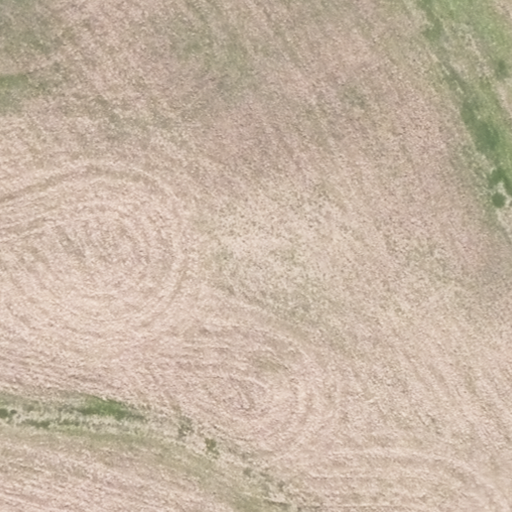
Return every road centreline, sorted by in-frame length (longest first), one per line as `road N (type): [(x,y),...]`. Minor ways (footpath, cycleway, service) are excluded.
road 1 (unknown): [(0,432),(148,424),(242,475),(287,511)]
road 2 (unknown): [(511,237),(458,96),(407,0)]
